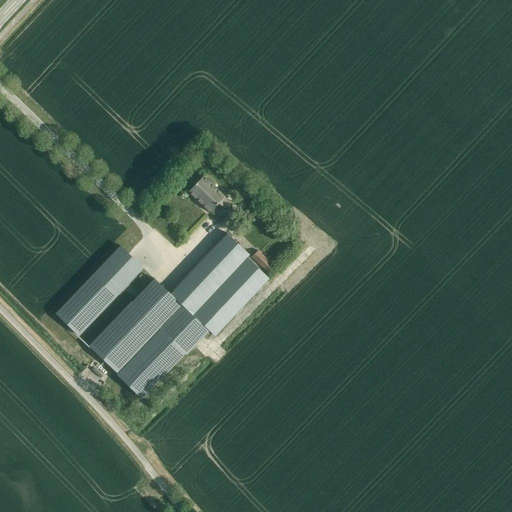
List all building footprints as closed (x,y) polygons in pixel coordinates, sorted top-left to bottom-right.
[(224,209),(230,203),(203,177),(188,193),(210,213),(218,204),(224,209)] [(226,233),(169,294),(209,331),(214,337),(269,279),(246,258),(249,255),(226,233)] [(269,273),(275,267),(258,251),(252,257),(269,273)] [(123,290),(100,268),(56,314),(79,337),(123,290)] [(209,331),(169,294),(154,279),(89,347),(143,398),(185,354),(186,356),(209,331)]
